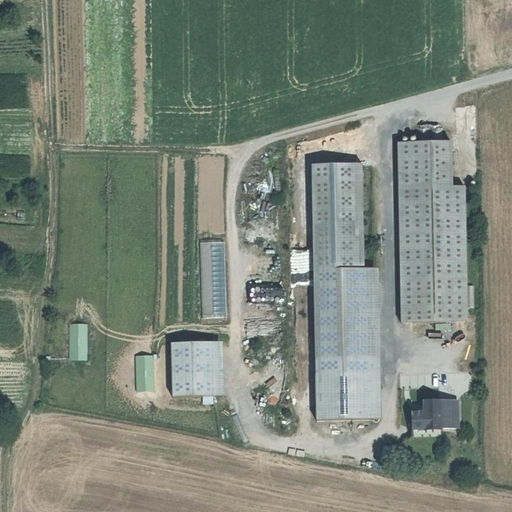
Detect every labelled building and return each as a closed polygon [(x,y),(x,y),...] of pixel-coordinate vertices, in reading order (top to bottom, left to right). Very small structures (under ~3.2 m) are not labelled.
[(400,139),(400,183),(453,183),(453,138),(400,139)] [(316,422),(380,419),(377,270),(363,270),(360,166),(312,167),(316,422)] [(400,183),(402,319),(468,318),(467,183),(453,183),(400,183)] [(87,324),(70,324),(70,359),(87,359),(87,324)] [(223,394),(222,341),(171,342),(172,395),(223,394)] [(154,356),(136,356),(136,392),(154,391),(154,356)] [(413,408),(413,433),(442,433),(442,424),(459,425),(459,397),(425,397),(425,408),(413,408)]
